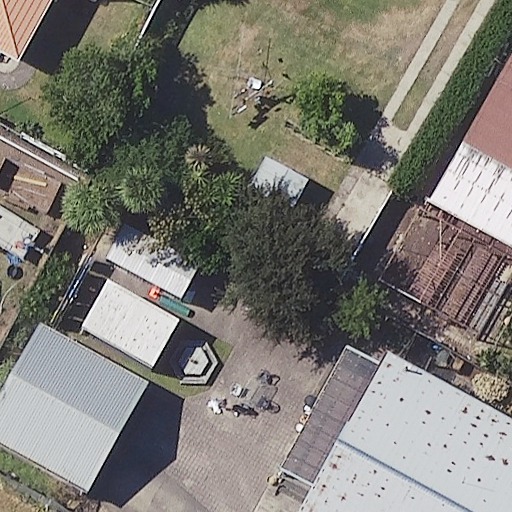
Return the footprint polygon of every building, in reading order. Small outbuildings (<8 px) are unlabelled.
[(48,0),(77,0),(103,14),(111,0),(0,0),(0,50),(17,59),(48,0)] [(511,289),(511,56),(378,278),(481,341),(511,289)] [(205,262),(131,219),(107,260),(181,303),(205,262)] [(145,383),(37,323),(0,389),(0,442),(86,490),(145,383)] [(511,511),(511,420),(377,349),(290,511),(511,511)]
